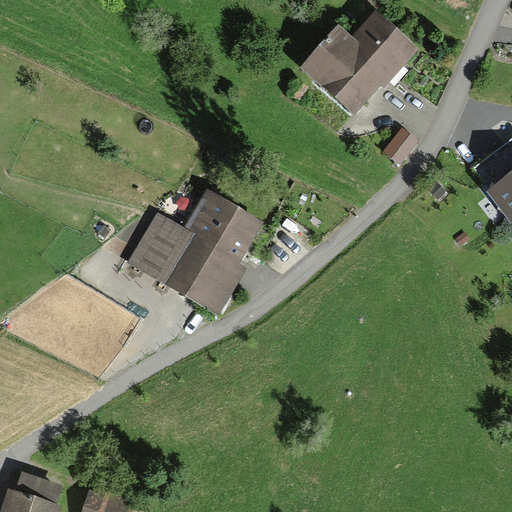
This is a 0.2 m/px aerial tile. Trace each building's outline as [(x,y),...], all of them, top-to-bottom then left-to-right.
[(308,67),(355,110),(409,51),(376,22),(355,45),(340,32),(308,67)] [(410,141),(400,133),(386,151),(396,159),(410,141)] [(505,214),(511,221),(511,184),(483,212),(495,224),(505,214)] [(135,266),(215,314),(266,228),(210,194),(185,235),(162,221),(135,266)] [(109,247),(131,260),(139,246),(118,233),(109,247)] [(3,511),(57,511),(65,489),(16,473),(3,511)] [(83,511),(127,511),(129,505),(89,494),(83,511)]
